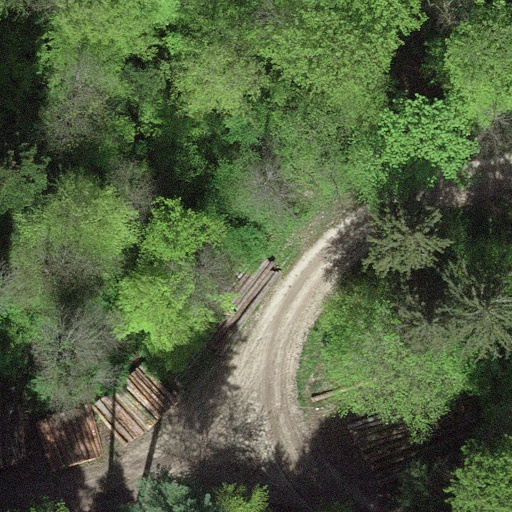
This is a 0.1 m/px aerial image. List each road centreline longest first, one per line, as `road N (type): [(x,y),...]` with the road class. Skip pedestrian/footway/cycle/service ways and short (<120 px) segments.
road 1 (track): [(511,166),(418,187),(368,214),(322,254),(285,300),(259,358),(239,446)]
road 2 (track): [(239,446),(0,502)]
